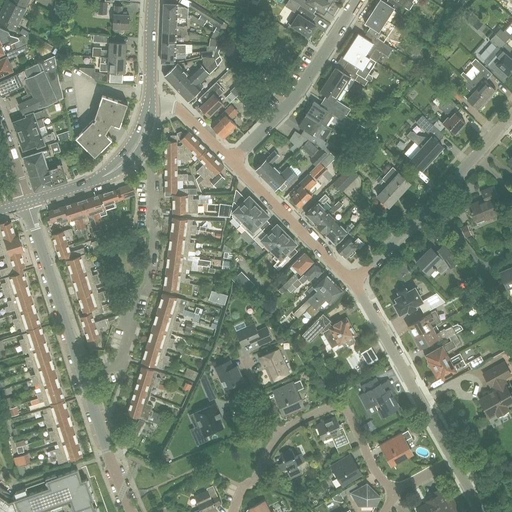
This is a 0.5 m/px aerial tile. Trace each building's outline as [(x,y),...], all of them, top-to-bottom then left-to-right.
[(5,0),(0,12),(0,22),(15,30),(29,0),(5,0)] [(191,1),(188,0),(178,0),(178,2),(188,6),(196,12),(203,16),(220,28),(223,22),(191,1)] [(315,25),(309,21),(314,13),(305,7),(304,8),(300,5),(292,0),(288,0),(287,3),(297,10),(295,12),(298,14),(291,25),(308,36),(315,25)] [(323,13),(330,2),(326,0),(292,0),(300,5),(304,8),(305,7),(308,3),(323,13)] [(399,11),(402,6),(393,0),(389,0),(387,3),(382,0),(379,0),(372,11),(386,20),(394,8),(399,11)] [(62,14),(64,3),(55,1),(52,13),(57,14),(62,14)] [(107,2),(99,2),(98,14),(107,15),(107,2)] [(187,9),(177,5),(164,4),(163,17),(177,18),(181,18),(187,18),(187,9)] [(121,15),(122,8),(122,6),(115,6),(114,15),(113,27),(114,27),(113,32),(120,33),(120,28),(129,28),(129,15),(121,15)] [(390,22),(386,20),(372,11),(364,23),(372,28),(369,33),(388,45),(388,46),(393,48),(394,49),(398,42),(392,39),(383,33),(390,22)] [(483,24),(469,11),(463,18),(477,30),(483,24)] [(203,26),(205,23),(207,20),(200,15),(199,18),(193,15),(189,15),(190,19),(203,26)] [(184,27),(176,27),(177,18),(163,17),(163,31),(186,32),(187,26),(184,26),(184,27)] [(222,30),(217,27),(213,32),(218,35),(222,30)] [(16,49),(25,45),(34,41),(23,35),(12,40),(9,32),(0,28),(0,56),(1,56),(16,49)] [(510,38),(501,30),(497,35),(506,43),(510,38)] [(176,45),(176,35),(181,35),(181,37),(186,38),(186,32),(163,31),(162,44),(176,45)] [(393,48),(388,46),(388,45),(369,33),(365,38),(358,33),(350,45),(369,57),(376,62),(382,52),(387,56),(393,48)] [(506,43),(497,35),(495,33),(489,40),(500,50),(506,43)] [(108,36),(94,35),(93,42),(107,43),(108,36)] [(40,39),(37,43),(53,52),(55,48),(40,39)] [(101,50),(101,57),(125,58),(126,43),(110,42),(109,50),(101,50)] [(191,77),(177,90),(188,101),(201,88),(198,84),(218,65),(222,60),(220,55),(218,52),(221,44),(218,42),(213,58),(209,65),(205,69),(193,80),(191,77)] [(185,45),(176,45),(162,44),(162,53),(185,54),(185,50),(185,45)] [(369,73),(362,68),(369,57),(350,45),(343,57),(350,62),(347,67),(358,74),(365,79),(369,73)] [(0,75),(12,70),(12,69),(18,67),(14,59),(9,62),(7,58),(18,53),(16,49),(1,56),(2,57),(0,58),(0,75)] [(495,63),(508,74),(511,69),(511,59),(505,52),(504,53),(502,50),(497,55),(500,58),(495,63)] [(185,58),(185,54),(162,53),(161,62),(162,62),(163,64),(167,64),(167,62),(175,63),(175,58),(185,58)] [(59,83),(56,68),(53,60),(52,60),(51,57),(21,70),(27,83),(23,85),(27,94),(21,97),(23,101),(18,104),(23,114),(63,98),(62,91),(59,83)] [(127,64),(125,64),(125,58),(101,57),(100,70),(108,71),(108,72),(126,73),(127,64)] [(491,73),(477,60),(472,64),(473,65),(469,69),(475,74),(471,79),(469,77),(466,80),(472,86),(475,89),(486,98),(495,88),(490,83),(490,84),(485,80),(491,73)] [(193,80),(205,69),(200,64),(189,75),(177,63),(164,76),(177,90),(191,77),(193,80)] [(365,79),(358,74),(347,67),(343,72),(336,67),(328,79),(342,88),(350,76),(364,86),(367,80),(365,79)] [(0,93),(1,95),(23,85),(27,83),(21,70),(0,80),(0,93)] [(109,75),(93,71),(92,77),(95,79),(107,82),(109,75)] [(346,115),(350,109),(335,99),(342,88),(328,79),(320,91),(328,96),(325,101),(346,115)] [(472,86),(466,80),(463,84),(469,89),(472,86)] [(216,81),(206,91),(211,96),(200,107),(209,116),(222,103),(217,98),(223,92),(220,88),(221,86),(216,81)] [(237,90),(233,94),(236,97),(241,91),(242,83),(238,83),(234,87),(237,90)] [(463,95),(455,88),(450,93),(458,101),(463,95)] [(476,109),(486,98),(475,89),(467,99),(472,104),(471,105),(476,109)] [(252,101),(241,91),(236,97),(246,107),(252,101)] [(120,126),(128,103),(102,95),(94,118),(96,118),(94,121),(93,120),(76,137),(95,156),(112,139),(106,133),(112,124),(120,126)] [(452,114),(449,112),(456,104),(447,96),(439,106),(443,110),(443,113),(447,117),(442,123),(448,128),(448,127),(455,132),(465,121),(454,112),(452,114)] [(344,115),(346,116),(346,115),(325,101),(321,106),(314,101),(306,113),(325,126),(332,115),(341,120),(344,115)] [(236,125),(230,119),(238,112),(231,105),(211,125),(224,138),(236,125)] [(18,136),(45,126),(42,118),(48,116),(46,112),(45,113),(43,109),(27,115),(28,117),(14,122),(16,128),(15,129),(15,132),(17,135),(18,136)] [(323,125),(325,126),(306,113),(298,125),(306,130),(302,135),(308,139),(314,143),(315,141),(322,148),(328,154),(330,152),(326,147),(328,144),(316,137),(323,125)] [(426,131),(432,124),(422,115),(416,122),(426,131)] [(53,126),(57,133),(65,128),(62,121),(53,126)] [(38,146),(56,139),(55,135),(53,136),(52,132),(47,134),(45,126),(18,136),(18,137),(18,140),(20,143),(22,143),(24,149),(37,143),(38,146)] [(184,154),(198,140),(188,131),(184,135),(180,131),(177,135),(181,139),(180,140),(183,143),(181,146),(184,154)] [(308,139),(302,135),(295,131),(289,140),(294,145),(290,149),(294,153),(308,139)] [(432,158),(443,146),(432,136),(430,138),(418,135),(413,131),(412,132),(411,131),(406,135),(412,140),(421,148),(432,158)] [(355,142),(359,136),(354,133),(350,138),(355,142)] [(184,154),(181,146),(177,146),(177,141),(175,141),(175,135),(170,135),(170,141),(165,141),(165,154),(184,154)] [(198,158),(207,150),(198,140),(184,154),(187,162),(191,158),(189,157),(193,153),(198,158)] [(307,141),(301,147),(311,156),(317,150),(307,141)] [(60,151),(57,142),(50,144),(53,154),(60,151)] [(47,165),(44,157),(51,154),(49,148),(24,157),(27,168),(28,167),(28,170),(29,173),(31,175),(30,176),(31,178),(40,175),(41,175),(41,174),(41,173),(41,172),(55,167),(54,166),(56,165),(55,162),(47,165)] [(309,160),(315,166),(319,162),(328,154),(322,148),(309,160)] [(421,148),(411,159),(422,169),(432,158),(421,148)] [(200,175),(216,159),(207,150),(198,158),(204,164),(196,171),(200,175)] [(277,169),(272,163),(279,155),(274,151),(255,169),(268,182),(275,176),(273,173),(277,169)] [(178,167),(177,160),(182,160),(182,162),(187,162),(184,154),(165,154),(165,160),(165,167),(178,167)] [(212,178),(224,166),(216,159),(200,175),(204,178),(208,174),(212,178)] [(67,180),(62,165),(61,165),(60,161),(55,162),(56,165),(54,166),(55,167),(41,172),(41,173),(41,174),(41,175),(40,175),(31,178),(34,188),(38,190),(67,180)] [(327,170),(319,162),(315,166),(309,173),(310,173),(317,180),(327,170)] [(346,170),(354,179),(359,175),(350,166),(346,170)] [(178,174),(178,167),(165,167),(165,173),(165,181),(178,180),(188,180),(188,174),(178,174)] [(297,177),(294,173),(288,167),(282,174),(277,169),(273,173),(275,176),(268,182),(275,189),(278,187),(283,191),(297,177)] [(410,183),(393,167),(382,179),(384,180),(388,184),(399,194),(410,183)] [(350,183),(354,179),(346,170),(342,174),(350,183)] [(307,190),(312,185),(317,180),(310,173),(300,183),(302,185),(293,194),(294,196),(291,199),(299,207),(312,195),(307,190)] [(225,179),(220,174),(211,182),(216,187),(225,179)] [(346,187),(350,183),(342,174),(337,178),(346,187)] [(342,191),(346,187),(337,178),(333,183),(342,191)] [(178,189),(178,180),(165,181),(165,182),(165,191),(173,191),(173,194),(188,194),(188,189),(178,189)] [(124,199),(124,198),(135,194),(132,184),(119,188),(120,190),(117,191),(116,189),(100,194),(105,209),(116,206),(115,202),(124,199)] [(389,206),(399,194),(388,184),(378,196),(389,206)] [(467,207),(473,222),(489,215),(490,217),(497,215),(491,199),(496,197),(492,187),(480,192),(483,200),(467,207)] [(105,209),(100,194),(91,197),(100,223),(103,234),(107,233),(100,211),(105,209)] [(198,199),(193,199),(193,194),(188,195),(188,194),(173,194),(173,204),(198,204),(208,203),(208,199),(200,199),(198,199)] [(316,223),(328,211),(320,204),(322,202),(323,203),(329,198),(325,194),(317,201),(305,213),(316,223)] [(243,221),(259,206),(249,196),(239,206),(233,201),(230,214),(232,214),(232,217),(240,225),(243,222),(243,221)] [(100,223),(91,197),(82,200),(87,215),(93,213),(96,224),(100,223)] [(87,215),(82,200),(73,203),(81,228),(85,227),(82,217),(87,215)] [(326,234),(338,222),(331,215),(342,204),(339,201),(328,211),(316,223),(315,224),(325,234),(326,234)] [(83,234),(81,228),(73,203),(64,206),(69,221),(74,220),(77,229),(76,229),(78,236),(83,234)] [(193,213),(193,208),(198,208),(198,204),(173,204),(173,213),(193,213)] [(220,204),(218,213),(230,214),(232,205),(220,204)] [(69,221),(64,206),(49,211),(50,216),(47,217),(48,223),(60,219),(61,224),(69,221)] [(258,226),(268,216),(259,206),(243,221),(243,222),(248,227),(245,230),(254,239),(262,230),(258,226)] [(360,222),(370,232),(376,226),(366,216),(360,222)] [(192,225),(192,220),(173,217),(171,226),(197,230),(201,230),(202,226),(192,225)] [(0,239),(15,235),(11,222),(8,223),(8,221),(0,223),(0,239)] [(336,244),(348,232),(354,225),(351,222),(346,227),(347,227),(345,229),(338,222),(326,234),(336,244)] [(271,249),(286,234),(277,224),(266,234),(262,230),(254,239),(262,247),(266,244),(271,249)] [(471,235),(467,225),(461,227),(465,238),(471,235)] [(196,234),(197,230),(171,226),(170,235),(190,238),(191,233),(196,234)] [(52,235),(56,247),(67,244),(65,237),(73,235),(71,228),(52,235)] [(18,234),(15,235),(0,239),(0,241),(1,245),(0,245),(0,250),(21,243),(18,234)] [(286,254),(296,244),(286,234),(271,249),(276,255),(273,258),(277,262),(273,265),(278,270),(290,258),(286,254)] [(190,242),(190,238),(170,235),(169,244),(194,247),(202,248),(203,244),(190,242)] [(336,249),(345,258),(349,254),(350,255),(354,251),(353,250),(357,246),(359,248),(364,243),(358,238),(354,242),(349,236),(336,249)] [(231,238),(226,244),(232,249),(237,244),(231,238)] [(511,238),(505,242),(511,259),(511,267),(499,273),(505,289),(511,286),(511,238)] [(100,250),(97,241),(91,242),(94,251),(100,250)] [(431,247),(416,262),(427,274),(429,272),(431,274),(437,268),(435,266),(438,263),(441,266),(443,264),(442,264),(446,262),(450,268),(458,262),(445,242),(437,249),(439,252),(436,254),(431,247)] [(25,253),(21,243),(0,250),(0,254),(4,254),(6,259),(22,254),(25,253)] [(66,260),(86,254),(84,248),(70,252),(67,244),(56,247),(60,258),(65,257),(66,260)] [(188,251),(194,252),(194,247),(169,244),(168,253),(188,256),(188,251)] [(232,249),(224,244),(222,251),(235,253),(231,250),(232,249)] [(301,273),(313,261),(304,252),(292,264),(298,270),(278,289),(282,294),(292,283),(301,275),(301,273)] [(200,257),(188,256),(168,253),(167,262),(192,265),(198,266),(210,267),(211,261),(199,260),(200,257)] [(26,266),(22,254),(6,259),(8,267),(0,269),(0,272),(1,276),(23,269),(23,267),(26,266)] [(69,269),(93,261),(92,257),(87,259),(86,254),(66,260),(69,269)] [(72,278),(91,271),(90,267),(95,265),(93,261),(69,269),(72,278)] [(223,261),(222,268),(231,269),(232,262),(223,261)] [(198,266),(192,265),(167,262),(166,271),(185,274),(186,269),(197,270),(198,266)] [(314,262),(301,275),(292,283),(296,287),(296,288),(307,277),(310,280),(315,275),(317,277),(323,271),(314,262)] [(75,286),(99,278),(97,274),(93,276),(91,271),(72,278),(75,286)] [(185,274),(166,271),(165,280),(190,283),(193,284),(193,280),(190,279),(184,278),(185,274)] [(254,285),(242,271),(234,278),(233,277),(232,278),(233,279),(246,293),(254,285)] [(27,281),(24,272),(5,278),(6,283),(1,284),(3,288),(27,281)] [(307,299),(311,303),(334,282),(325,273),(313,286),(308,290),(312,295),(307,299)] [(77,295),(97,289),(95,284),(100,283),(99,278),(75,286),(77,295)] [(180,294),(192,296),(193,284),(190,284),(190,283),(165,280),(163,289),(178,291),(178,293),(180,294)] [(6,297),(10,296),(30,289),(27,281),(3,288),(6,297)] [(329,303),(342,290),(334,282),(311,303),(312,304),(308,308),(298,318),(301,321),(325,298),(329,303)] [(474,286),(464,292),(471,304),(482,297),(478,289),(476,290),(474,286)] [(394,304),(400,314),(401,314),(408,310),(409,312),(416,308),(416,307),(415,306),(418,304),(424,313),(433,308),(439,305),(445,301),(437,293),(422,301),(415,288),(408,292),(406,288),(398,293),(400,296),(395,299),(396,300),(397,301),(397,302),(395,304),(394,304)] [(33,298),(30,289),(10,296),(12,300),(7,302),(9,306),(33,298)] [(80,303),(104,296),(103,291),(98,293),(97,289),(77,295),(80,303)] [(228,295),(212,290),(209,300),(224,305),(228,295)] [(182,299),(163,293),(160,302),(184,309),(185,305),(180,303),(182,299)] [(106,300),(104,296),(80,303),(83,312),(102,306),(101,301),(106,300)] [(16,314),(35,307),(33,298),(9,306),(5,307),(7,312),(15,309),(16,314)] [(199,308),(201,303),(188,300),(187,304),(199,308)] [(193,318),(195,313),(184,309),(160,302),(157,310),(176,316),(178,312),(183,313),(182,315),(193,318)] [(293,313),(298,318),(308,308),(303,303),(293,313)] [(273,305),(268,310),(272,314),(277,309),(273,305)] [(104,312),(102,306),(83,312),(84,315),(80,316),(84,329),(106,322),(105,319),(95,323),(93,316),(104,312)] [(38,316),(35,307),(16,314),(18,318),(13,320),(14,324),(38,316)] [(175,320),(176,316),(157,310),(155,319),(179,326),(180,322),(175,320)] [(354,332),(354,330),(352,326),(350,326),(346,319),(341,321),(340,320),(334,324),(335,325),(332,326),(329,322),(330,321),(323,313),(302,335),(310,342),(323,328),(325,331),(323,332),(332,347),(341,342),(343,346),(346,347),(354,342),(355,340),(352,335),(354,334),(353,332),(354,332)] [(414,337),(436,325),(431,314),(408,326),(414,337)] [(41,325),(38,316),(14,324),(16,329),(20,327),(22,332),(41,325)] [(179,326),(155,319),(152,328),(171,333),(173,329),(177,330),(179,326)] [(107,325),(106,322),(84,329),(88,340),(99,337),(97,329),(107,325)] [(254,324),(237,331),(243,345),(254,340),(257,346),(272,340),(267,327),(257,331),(254,324)] [(450,336),(454,334),(463,329),(462,328),(461,327),(459,326),(458,325),(456,325),(454,326),(445,331),(444,329),(440,331),(436,325),(414,337),(420,348),(439,338),(440,339),(442,338),(443,340),(450,336)] [(45,337),(42,328),(23,334),(24,339),(19,340),(21,345),(45,337)] [(170,338),(171,333),(152,328),(149,336),(173,343),(175,339),(170,338)] [(292,329),(288,334),(294,339),(298,334),(292,329)] [(454,334),(450,336),(452,341),(426,355),(429,360),(428,360),(432,368),(449,359),(445,352),(456,347),(455,346),(460,344),(454,334)] [(173,343),(149,336),(147,345),(166,351),(167,346),(172,348),(173,343)] [(48,346),(45,337),(21,345),(22,349),(27,348),(28,352),(48,346)] [(165,355),(166,351),(147,345),(144,353),(168,361),(169,356),(165,355)] [(51,355),(48,346),(28,352),(30,356),(25,358),(26,363),(51,355)] [(379,359),(372,347),(361,353),(368,365),(379,359)] [(264,364),(271,379),(287,372),(278,350),(259,358),(262,365),(264,364)] [(171,362),(168,361),(144,353),(141,363),(161,368),(162,363),(170,366),(171,362)] [(442,378),(465,365),(459,354),(449,359),(432,368),(437,376),(440,374),(442,378)] [(53,364),(51,355),(26,363),(28,367),(33,366),(34,370),(53,364)] [(468,362),(471,368),(483,361),(480,355),(468,362)] [(230,361),(215,368),(221,381),(225,379),(229,387),(243,381),(236,366),(233,368),(230,361)] [(479,400),(486,411),(493,407),(497,415),(508,409),(505,405),(511,401),(511,397),(504,384),(505,383),(503,379),(510,374),(504,363),(483,374),(492,389),(488,392),(489,394),(479,400)] [(56,373),(53,364),(34,370),(35,374),(31,376),(32,380),(56,373)] [(156,377),(157,371),(142,367),(139,376),(159,383),(160,378),(156,377)] [(198,372),(189,369),(186,376),(196,380),(198,372)] [(59,381),(56,373),(32,380),(34,385),(38,383),(40,388),(59,381)] [(158,387),(159,383),(139,376),(134,390),(150,395),(153,386),(158,387)] [(390,389),(384,393),(376,377),(361,385),(364,392),(359,395),(366,409),(375,404),(382,417),(400,407),(390,389)] [(320,379),(315,383),(320,389),(325,386),(320,379)] [(62,390),(59,381),(40,388),(41,392),(36,394),(38,398),(62,390)] [(277,399),(284,413),(301,406),(297,399),(299,398),(296,391),(300,389),(296,381),(286,386),(289,393),(277,399)] [(217,398),(210,382),(203,386),(210,402),(217,398)] [(327,389),(321,392),(325,398),(331,394),(327,389)] [(65,400),(62,390),(38,398),(39,403),(44,401),(46,406),(65,400)] [(147,404),(150,395),(134,390),(130,404),(151,410),(152,405),(147,404)] [(69,411),(66,402),(46,408),(48,413),(43,414),(44,419),(69,411)] [(151,410),(130,404),(127,414),(143,419),(145,414),(149,415),(151,410)] [(195,413),(204,435),(222,427),(216,414),(219,413),(215,404),(195,413)] [(19,414),(17,406),(9,408),(11,416),(19,414)] [(47,428),(52,426),(71,420),(69,411),(44,419),(47,428)] [(335,416),(315,425),(322,440),(331,436),(339,454),(342,452),(340,446),(349,442),(342,427),(338,428),(337,426),(339,425),(335,416)] [(74,429),(71,420),(52,426),(53,431),(49,432),(50,437),(74,429)] [(135,427),(130,435),(135,438),(139,430),(135,427)] [(77,438),(74,429),(50,437),(52,441),(56,440),(58,444),(77,438)] [(389,458),(393,464),(410,454),(407,448),(408,447),(405,440),(411,437),(408,430),(392,439),(395,445),(383,452),(387,459),(389,458)] [(51,456),(80,447),(77,438),(58,444),(59,448),(50,451),(51,456)] [(63,462),(74,459),(83,456),(80,447),(51,456),(50,457),(51,462),(58,460),(57,459),(62,457),(63,462)] [(301,454),(296,456),(295,456),(291,449),(280,454),(283,461),(281,462),(284,470),(287,469),(290,477),(302,472),(298,464),(305,461),(301,454)] [(30,462),(27,453),(13,458),(16,466),(30,462)] [(331,466),(342,484),(361,473),(353,460),(347,463),(344,458),(331,466)] [(0,511),(98,511),(96,506),(94,506),(92,501),(94,500),(86,479),(82,480),(78,469),(57,476),(56,474),(45,478),(49,487),(14,499),(12,498),(14,496),(0,486),(0,511)] [(380,497),(367,483),(352,491),(350,487),(340,492),(343,497),(351,493),(358,506),(376,505),(380,497)] [(221,503),(213,485),(206,488),(207,490),(194,496),(200,509),(194,511),(193,511),(212,511),(211,508),(221,503)] [(448,493),(443,495),(439,488),(432,492),(435,496),(426,501),(427,503),(416,509),(417,511),(460,511),(453,499),(452,499),(448,493)] [(272,511),(271,511),(269,511),(264,501),(250,508),(248,511),(272,511)]
